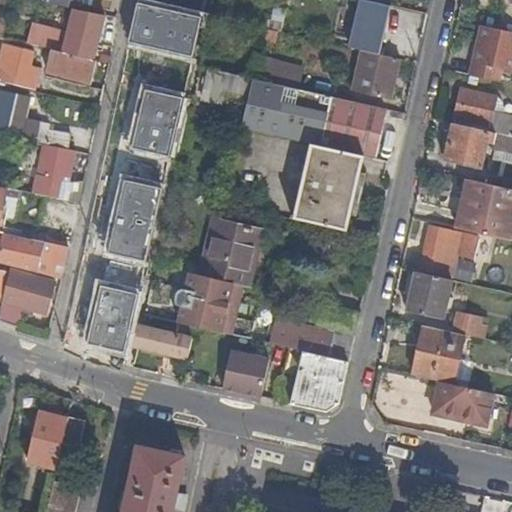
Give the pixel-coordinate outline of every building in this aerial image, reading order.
[(303,33),(309,0),(280,0),(280,4),(273,2),(268,24),(283,27),(283,29),(303,33)] [(391,6),(367,0),(360,0),(350,48),(361,50),(380,55),(391,6)] [(97,53),(105,15),(75,8),(70,32),(42,26),(38,46),(52,49),(72,53),(73,48),(97,53)] [(511,64),(511,33),(477,25),(467,74),(499,81),(502,69),(510,71),(511,64)] [(277,42),(279,32),(264,28),(262,38),(277,42)] [(0,59),(0,83),(6,85),(6,81),(37,89),(41,70),(30,68),(34,53),(3,46),(0,59)] [(91,82),(97,59),(72,53),(52,49),(46,72),(91,82)] [(391,99),(400,60),(380,55),(361,50),(352,90),(391,99)] [(255,55),(250,77),(253,78),(278,83),(297,88),(298,88),(303,65),(255,55)] [(224,88),(231,90),(250,94),(253,78),(250,77),(209,68),(202,98),(227,104),(229,96),(222,94),(224,88)] [(386,108),(298,88),(297,88),(278,83),(253,78),(250,94),(242,125),(267,130),(266,132),(311,143),(363,156),(374,159),(386,108)] [(461,88),(453,125),(489,133),(495,134),(511,137),(511,114),(504,113),(502,104),(497,98),(498,96),(461,88)] [(250,94),(231,90),(229,96),(227,104),(223,122),(242,127),(242,125),(250,94)] [(0,134),(43,144),(64,149),(67,135),(49,131),(50,126),(41,124),(41,123),(25,120),(30,98),(0,91),(0,134)] [(141,102),(116,97),(114,109),(73,295),(115,304),(103,357),(123,364),(128,345),(133,324),(178,125),(138,117),(141,102)] [(486,148),(489,133),(453,125),(445,161),(482,169),(486,148)] [(489,133),(486,148),(492,149),(495,134),(489,133)] [(511,153),(511,137),(495,134),(492,149),(494,150),(511,153)] [(348,229),(363,156),(311,143),(296,213),(293,212),(292,216),(348,229)] [(57,198),(61,180),(68,150),(64,149),(43,144),(33,193),(57,198)] [(61,180),(67,181),(74,151),(68,150),(61,180)] [(511,153),(494,150),(492,160),(511,164),(511,153)] [(474,205),(479,182),(466,179),(455,228),(462,230),(468,204),(474,205)] [(82,183),(67,181),(61,180),(57,198),(68,201),(78,203),(82,183)] [(500,239),(511,190),(479,182),(474,205),(468,204),(462,230),(500,239)] [(510,241),(511,234),(511,190),(500,239),(510,241)] [(213,218),(200,274),(207,276),(243,285),(250,286),(263,230),(213,218)] [(419,270),(453,278),(463,233),(429,226),(419,270)] [(69,245),(4,232),(3,237),(0,236),(0,264),(61,279),(63,273),(55,271),(56,266),(64,268),(69,245)] [(458,279),(474,281),(476,261),(460,259),(458,279)] [(299,265),(292,296),(298,298),(318,302),(322,303),(330,272),(299,265)] [(0,322),(17,328),(21,308),(49,315),(55,282),(7,270),(7,273),(0,302),(0,322)] [(179,319),(196,323),(207,276),(200,274),(190,272),(179,319)] [(452,280),(416,272),(413,288),(407,312),(444,320),(452,280)] [(232,332),(243,285),(207,276),(196,323),(232,332)] [(312,323),(318,302),(298,298),(293,319),(312,323)] [(318,302),(312,323),(311,328),(328,332),(334,306),(322,303),(318,302)] [(334,306),(328,332),(335,334),(330,357),(349,362),(360,312),(334,306)] [(458,313),(454,333),(466,335),(485,340),(487,327),(479,325),(481,318),(458,313)] [(328,332),(311,328),(269,318),(253,340),(304,351),(330,357),(335,334),(328,332)] [(175,334),(133,324),(128,345),(138,348),(188,359),(196,327),(178,322),(175,334)] [(425,326),(414,377),(441,382),(455,386),(466,335),(454,333),(425,326)] [(232,351),(224,389),(262,398),(271,359),(232,351)] [(300,367),(298,377),(291,405),(327,412),(340,403),(349,362),(330,357),(304,351),(300,367)] [(298,377),(300,367),(293,365),(290,375),(298,377)] [(487,427),(494,396),(441,384),(434,414),(487,427)] [(27,461),(51,467),(57,469),(63,442),(69,419),(40,412),(27,461)] [(86,421),(69,417),(69,419),(63,442),(80,446),(86,421)] [(188,496),(177,494),(186,456),(141,446),(126,511),(173,511),(175,507),(185,510),(188,496)] [(76,511),(83,486),(57,480),(49,511),(76,511)]
